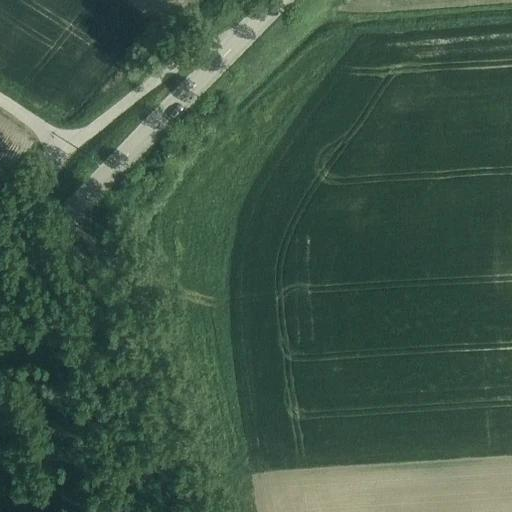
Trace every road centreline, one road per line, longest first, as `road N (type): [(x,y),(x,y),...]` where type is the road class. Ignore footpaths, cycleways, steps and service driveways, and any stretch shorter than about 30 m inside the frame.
road 1 (tertiary): [(0,289),(261,16)]
road 2 (track): [(122,511),(79,342),(74,243),(61,224)]
road 3 (unclassified): [(68,149),(163,74),(261,16)]
road 4 (track): [(74,243),(161,289),(231,306)]
